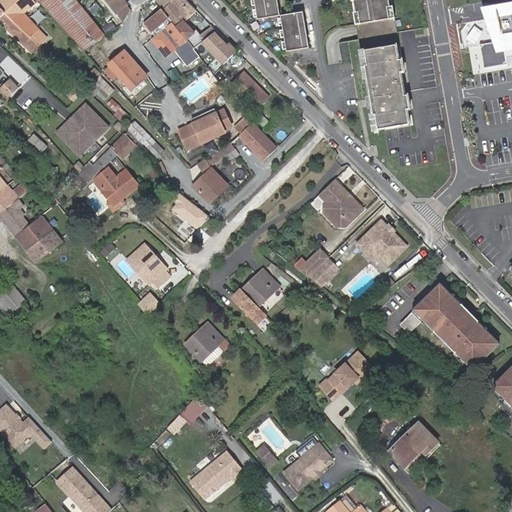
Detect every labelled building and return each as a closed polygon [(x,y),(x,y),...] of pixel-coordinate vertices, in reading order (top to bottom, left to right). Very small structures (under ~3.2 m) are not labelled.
[(38,1),(36,0),(0,0),(0,9),(37,45),(46,36),(23,14),(38,1)] [(84,51),(103,36),(82,8),(75,0),(59,0),(50,8),(84,51)] [(132,12),(130,10),(122,0),(104,0),(122,23),(128,18),(127,16),(132,12)] [(197,12),(185,0),(158,0),(166,9),(164,11),(166,13),(194,51),(201,44),(205,41),(198,33),(196,34),(185,23),(197,12)] [(260,0),(263,21),(286,18),(283,0),(260,0)] [(365,27),(392,22),(391,11),(393,11),(391,0),(361,0),(362,3),(360,4),(361,16),(364,16),(365,27)] [(483,13),(493,43),(496,42),(492,18),(511,14),(511,2),(481,8),(483,13)] [(97,4),(90,10),(95,15),(101,10),(97,4)] [(0,19),(8,27),(6,29),(31,53),(39,46),(38,46),(37,45),(0,9),(0,19)] [(154,34),(164,27),(176,44),(172,47),(187,65),(198,57),(194,51),(166,13),(148,26),(154,34)] [(496,42),(493,43),(480,45),(484,68),(507,64),(505,50),(511,48),(511,14),(492,18),(496,42)] [(309,15),(287,18),(292,54),(315,51),(309,15)] [(224,30),(209,44),(230,65),(245,51),(224,30)] [(457,42),(458,31),(450,31),(449,41),(457,42)] [(162,48),(157,42),(153,46),(158,52),(162,48)] [(398,48),(369,53),(371,67),(369,68),(377,115),(379,115),(381,129),(410,124),(408,110),(411,109),(409,96),(406,96),(402,74),(405,73),(403,62),(400,62),(398,48)] [(117,62),(115,64),(136,88),(147,78),(126,54),(124,55),(117,62)] [(104,74),(133,107),(144,97),(136,88),(115,64),(104,74)] [(245,74),(242,77),(246,82),(250,79),(245,74)] [(4,88),(13,97),(24,87),(15,77),(4,88)] [(246,82),(242,77),(234,83),(240,89),(238,91),(257,111),(269,99),(250,79),(246,82)] [(86,91),(79,84),(68,96),(74,102),(76,100),(81,95),(86,91)] [(77,120),(74,123),(96,144),(110,130),(86,107),(75,119),(77,120)] [(195,128),(180,135),(190,154),(227,136),(225,132),(233,129),(225,113),(204,123),(202,120),(193,124),(195,128)] [(240,136),(246,130),(251,125),(246,119),(240,125),(235,131),(240,136)] [(71,126),(69,124),(58,136),(82,159),(96,144),(74,123),(71,126)] [(277,148),(252,124),(251,125),(246,130),(240,136),(264,161),(277,148)] [(139,126),(132,132),(132,133),(156,159),(164,152),(139,126)] [(47,145),(33,132),(27,138),(42,150),(47,145)] [(124,134),(111,147),(118,154),(123,158),(136,145),(124,134)] [(213,155),(219,161),(225,158),(224,155),(234,149),(231,143),(221,150),(213,155)] [(118,154),(111,147),(94,166),(100,172),(118,154)] [(238,154),(234,149),(224,155),(225,158),(228,161),(238,154)] [(210,167),(219,161),(213,155),(206,159),(210,167)] [(94,166),(90,163),(78,174),(73,179),(83,189),(100,172),(94,166)] [(110,168),(95,180),(111,201),(114,205),(121,199),(139,185),(138,184),(136,181),(127,170),(117,177),(110,168)] [(213,168),(199,181),(205,188),(200,192),(208,200),(221,189),(223,193),(230,187),(213,168)] [(205,188),(199,181),(194,185),(200,192),(205,188)] [(334,181),(320,195),(325,200),(326,204),(324,205),(324,215),(332,223),(341,214),(350,223),(363,210),(334,181)] [(0,189),(0,210),(16,199),(28,191),(23,185),(12,193),(6,185),(0,189)] [(212,204),(223,193),(221,189),(208,200),(212,204)] [(209,217),(179,193),(172,201),(176,204),(171,210),(198,231),(209,217)] [(0,218),(15,236),(36,219),(30,211),(27,213),(16,199),(0,210),(0,218)] [(114,205),(111,201),(107,204),(114,213),(125,204),(121,199),(114,205)] [(332,223),(336,228),(345,227),(350,223),(341,214),(332,223)] [(15,236),(35,261),(63,242),(53,232),(49,234),(36,219),(15,236)] [(406,247),(392,233),(391,234),(388,234),(386,232),(386,229),(388,228),(382,222),(357,246),(374,264),(381,257),(383,256),(399,255),(406,247)] [(145,245),(128,260),(149,285),(152,282),(157,288),(169,278),(164,272),(166,269),(145,245)] [(423,249),(397,272),(402,278),(429,256),(423,249)] [(311,252),(303,259),(307,264),(315,256),(311,252)] [(307,264),(315,272),(316,271),(317,270),(326,261),(327,260),(319,252),(315,256),(307,264)] [(383,256),(381,257),(389,265),(399,255),(383,256)] [(326,261),(317,270),(316,271),(325,280),(335,270),(326,261)] [(253,282),(243,292),(241,290),(232,299),(257,325),(266,317),(258,308),(280,287),(263,270),(251,280),(253,282)] [(241,290),(243,292),(253,282),(251,280),(241,290)] [(473,371),(500,344),(440,283),(413,310),(473,371)] [(0,297),(0,311),(1,311),(8,318),(26,302),(12,287),(0,298),(0,297)] [(151,295),(140,305),(148,315),(159,305),(151,295)] [(207,323),(195,334),(197,335),(208,324),(207,323)] [(197,335),(195,334),(185,343),(202,361),(223,340),(208,324),(197,335)] [(330,381),(342,395),(355,383),(357,385),(374,371),(359,355),(330,381)] [(511,407),(511,366),(492,387),(511,407)] [(0,412),(0,427),(17,446),(30,434),(45,450),(53,443),(29,417),(24,422),(8,405),(0,412)] [(181,414),(168,428),(174,434),(187,419),(181,414)] [(391,452),(413,476),(433,458),(436,462),(446,454),(420,426),(412,433),(391,452)] [(410,479),(413,476),(391,452),(412,433),(411,432),(387,453),(410,479)] [(318,436),(299,449),(303,455),(322,443),(318,436)] [(314,480),(321,474),(335,463),(321,447),(286,475),(299,491),(314,480)] [(264,448),(258,453),(270,468),(277,464),(264,448)] [(227,451),(189,482),(202,499),(230,478),(232,481),(243,472),(227,451)] [(433,458),(413,476),(418,483),(439,465),(436,462),(433,458)] [(73,467),(57,482),(83,511),(111,511),(112,511),(73,467)] [(401,511),(392,501),(386,506),(389,509),(393,506),(397,511),(401,511)] [(57,511),(50,502),(37,511),(57,511)] [(365,511),(361,506),(353,511),(348,511),(341,502),(327,511),(365,511)]
